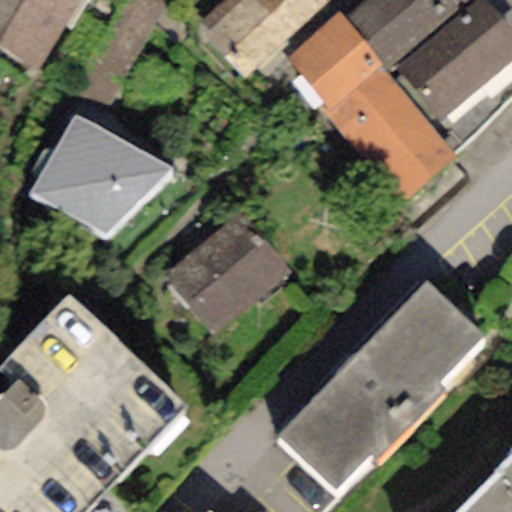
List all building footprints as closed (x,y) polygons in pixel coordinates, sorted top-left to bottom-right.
[(0,0),(0,58),(38,79),(82,0),(0,0)] [(227,0),(198,29),(242,83),(333,2),(331,0),(227,0)] [(458,0),(372,0),(342,25),(381,74),(387,82),(470,14),(458,0)] [(511,42),(480,6),(470,14),(387,82),(432,137),(511,69),(511,42)] [(338,20),(286,66),(328,124),(381,74),(342,25),(338,20)] [(399,215),(454,166),(432,137),(387,82),(381,74),(328,124),(399,215)] [(170,183),(75,127),(30,205),(104,248),(170,183)] [(161,283),(211,344),(289,280),(238,219),(161,283)] [(279,452),(337,508),(484,353),(426,298),(279,452)] [(0,511),(106,511),(183,433),(63,317),(0,389),(17,406),(0,421),(0,511)] [(511,511),(511,475),(475,511),(511,511)]
